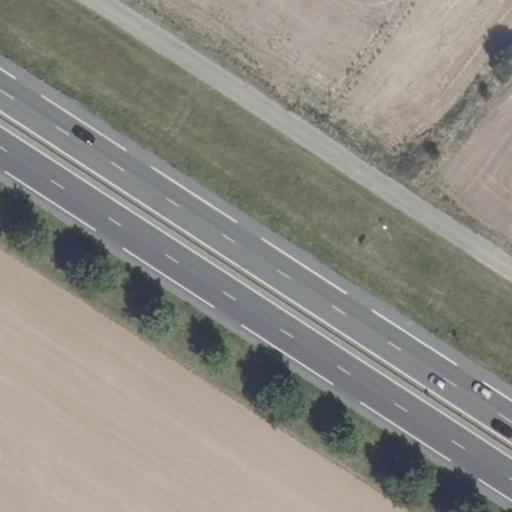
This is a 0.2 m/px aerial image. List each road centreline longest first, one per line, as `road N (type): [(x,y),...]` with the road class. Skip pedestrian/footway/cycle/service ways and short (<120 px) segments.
road 1 (trunk): [(511,422),(0,89)]
road 2 (trunk): [(0,146),(511,478)]
